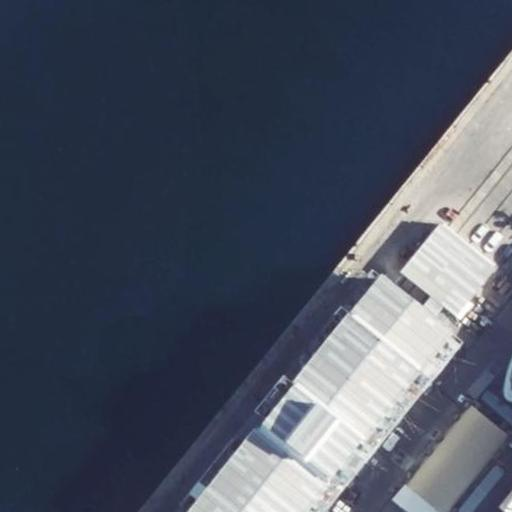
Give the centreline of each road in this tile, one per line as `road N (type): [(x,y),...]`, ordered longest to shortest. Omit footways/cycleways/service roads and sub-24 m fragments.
road 1 (unknown): [(376,298),(217,511)]
road 2 (unknown): [(511,124),(376,298)]
road 3 (unknown): [(376,298),(483,371)]
